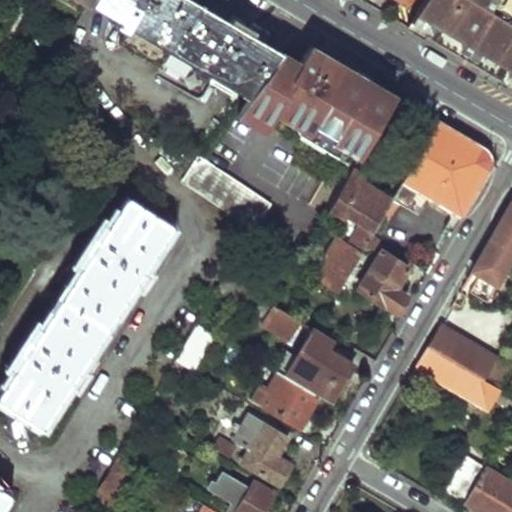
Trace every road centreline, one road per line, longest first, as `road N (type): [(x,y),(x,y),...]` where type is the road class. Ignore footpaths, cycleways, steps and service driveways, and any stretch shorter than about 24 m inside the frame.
road 1 (residential): [(341,457),(511,165)]
road 2 (residential): [(50,468),(197,241)]
road 3 (secondary): [(296,0),(511,126)]
